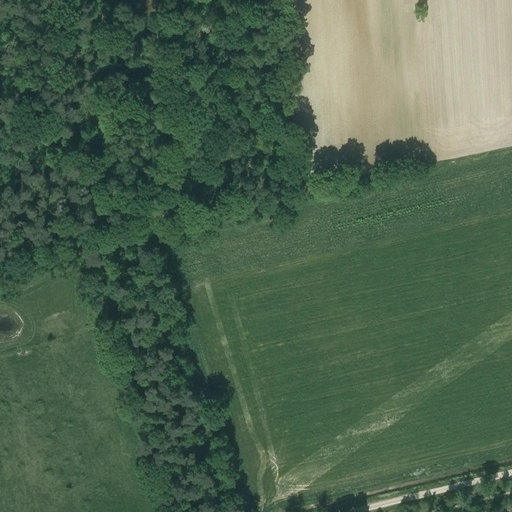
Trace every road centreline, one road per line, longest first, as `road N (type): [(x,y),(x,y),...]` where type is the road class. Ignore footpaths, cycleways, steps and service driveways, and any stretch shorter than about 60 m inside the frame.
road 1 (track): [(164,231),(511,148)]
road 2 (track): [(158,0),(164,231)]
road 3 (track): [(0,268),(164,231)]
road 4 (track): [(511,474),(354,511)]
